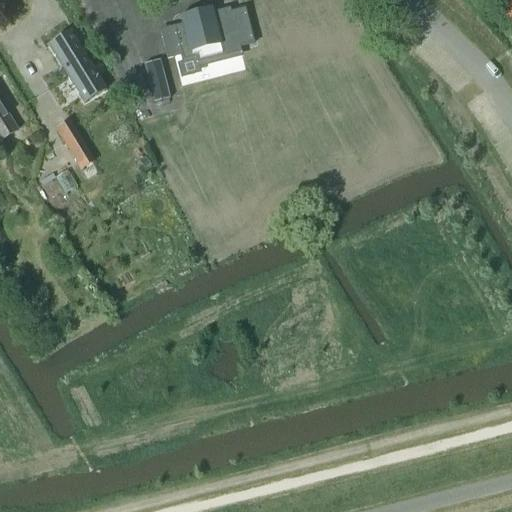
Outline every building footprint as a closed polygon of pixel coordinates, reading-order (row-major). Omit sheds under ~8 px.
[(511,0),(498,0),(511,25),(511,24),(511,0)] [(206,9),(174,17),(185,60),(190,59),(191,65),(235,54),(224,10),(207,14),(206,9)] [(69,33),(47,46),(83,106),(105,92),(69,33)] [(151,60),(136,64),(145,103),(161,99),(151,60)] [(0,105),(0,141),(16,132),(0,105)] [(69,123),(57,131),(81,170),(93,163),(69,123)]
